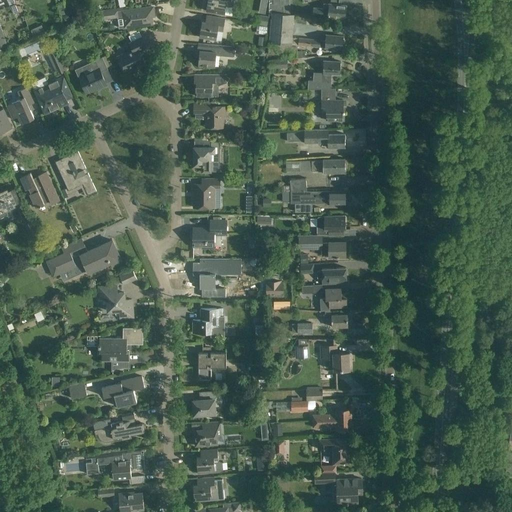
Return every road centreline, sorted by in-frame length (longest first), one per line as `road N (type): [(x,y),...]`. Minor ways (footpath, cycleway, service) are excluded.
road 1 (unclassified): [(394,511),(376,0)]
road 2 (secondary): [(437,511),(463,103)]
road 3 (residential): [(168,511),(170,313),(151,251)]
road 4 (residential): [(151,251),(170,242),(175,229),(175,119),(151,90)]
road 5 (residential): [(151,251),(90,120)]
